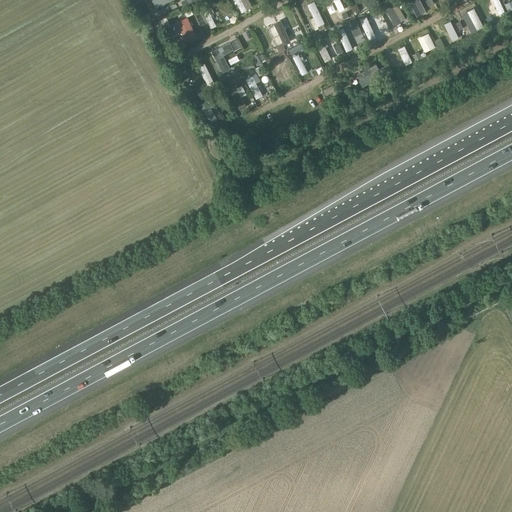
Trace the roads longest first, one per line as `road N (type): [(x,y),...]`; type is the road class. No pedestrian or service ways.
road 1 (motorway): [(511,124),(0,396)]
road 2 (motorway): [(0,424),(511,152)]
road 3 (track): [(101,511),(511,293)]
